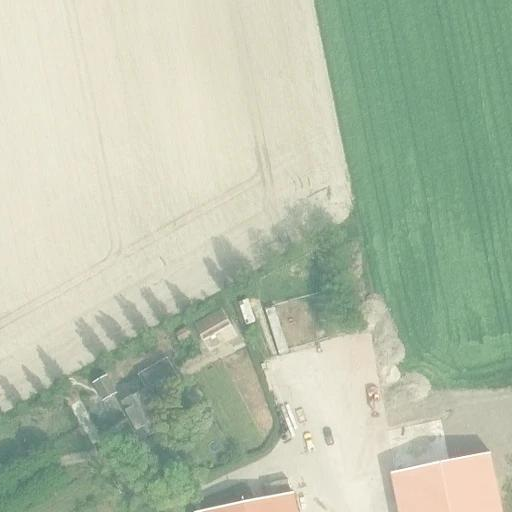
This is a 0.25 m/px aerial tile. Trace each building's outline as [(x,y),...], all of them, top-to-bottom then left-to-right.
[(279,299),(282,309),(298,304),(295,294),(279,299)] [(307,341),(286,346),(290,365),(311,361),(307,341)] [(315,348),(335,428),(358,422),(356,415),(358,415),(339,342),(315,348)] [(180,382),(175,373),(167,359),(138,375),(145,389),(121,402),(142,438),(166,425),(151,398),(180,382)] [(104,403),(118,396),(107,375),(93,383),(104,403)] [(93,422),(81,399),(68,406),(80,429),(93,422)] [(348,442),(354,467),(369,463),(363,438),(348,442)] [(502,511),(491,455),(392,475),(399,511),(502,511)] [(200,511),(297,511),(294,493),(200,511)]
